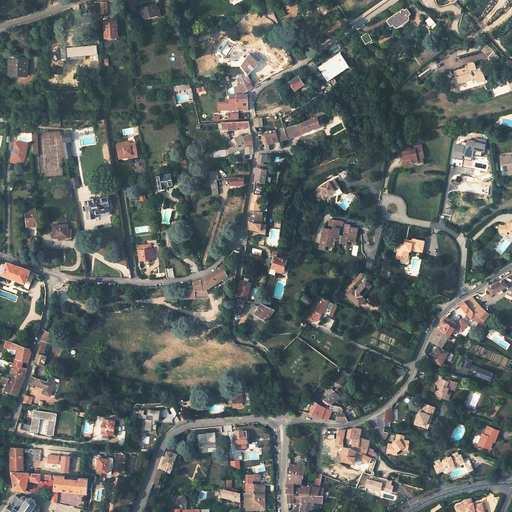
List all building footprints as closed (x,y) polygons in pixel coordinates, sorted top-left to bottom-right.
[(126,11),(135,10),(134,3),(131,1),(129,0),(125,1),(126,11)] [(142,8),(144,17),(157,14),(155,5),(142,8)] [(406,9),(403,11),(403,9),(389,18),(389,19),(387,21),(390,25),(393,24),(394,26),(397,27),(399,25),(400,24),(399,23),(402,20),(405,21),(407,20),(407,17),(406,15),(409,13),(406,9)] [(432,28),(436,24),(429,17),(424,21),(429,27),(430,26),(432,28)] [(105,38),(118,37),(117,21),(104,22),(105,38)] [(373,41),(368,34),(362,38),(367,45),(373,41)] [(74,57),(98,55),(97,44),(76,46),(76,50),(74,50),(74,57)] [(480,51),(488,58),(495,51),(487,44),(480,51)] [(318,66),(327,79),(347,65),(339,52),(318,66)] [(251,57),(257,64),(259,66),(263,62),(255,54),(254,54),(253,54),(251,57)] [(242,67),(246,73),(245,73),(236,78),(240,85),(234,86),(235,90),(241,89),(242,89),(243,92),(246,90),(253,86),(249,79),(246,75),(257,64),(251,57),(249,55),(241,66),(242,67)] [(12,75),(26,76),(27,61),(11,60),(10,66),(13,66),(12,75)] [(453,72),(457,84),(476,79),(477,82),(485,80),(481,65),(476,66),(475,65),(472,64),(467,65),(468,69),(453,72)] [(268,69),(262,72),(262,73),(257,76),(260,82),(271,76),(268,69)] [(289,81),(295,90),(304,83),(298,75),(289,81)] [(229,110),(238,109),(238,108),(248,110),(248,104),(247,94),(237,94),(229,95),(229,110)] [(322,109),(309,114),(310,116),(311,118),(316,116),(317,117),(327,113),(326,108),(322,109)] [(265,133),(268,143),(280,140),(280,141),(288,138),(288,137),(314,128),(320,125),(317,117),(316,116),(311,118),(310,116),(309,114),(306,115),(306,118),(307,119),(301,122),(284,127),(285,129),(273,132),(265,133)] [(254,122),(254,126),(262,126),(261,117),(253,118),(254,122)] [(228,128),(229,130),(238,129),(238,126),(249,126),(249,120),(226,121),(228,128)] [(64,134),(61,135),(65,158),(71,157),(67,140),(71,139),(70,133),(69,134),(68,130),(63,131),(64,134)] [(252,152),(253,152),(253,151),(252,142),(252,140),(251,135),(251,133),(243,136),(242,135),(234,138),(237,144),(233,146),(227,148),(229,153),(246,147),(246,153),(252,152)] [(71,157),(65,158),(65,159),(74,158),(71,139),(67,140),(71,157)] [(11,160),(21,162),(23,156),(24,157),(27,144),(15,141),(11,160)] [(116,145),(118,156),(127,155),(128,157),(128,158),(131,158),(131,156),(137,156),(135,143),(128,144),(128,141),(122,142),(122,144),(116,145)] [(463,149),(462,158),(466,159),(466,156),(470,157),(479,159),(480,153),(482,154),(483,146),(472,144),(472,147),(469,146),(469,143),(465,142),(463,149)] [(399,161),(400,168),(410,166),(409,164),(414,163),(415,165),(420,163),(419,159),(421,159),(418,146),(412,148),(412,151),(407,152),(406,148),(400,145),(399,145),(396,151),(399,153),(400,159),(401,161),(399,161)] [(451,159),(459,161),(461,148),(453,147),(451,159)] [(255,181),(264,183),(267,164),(264,163),(265,154),(260,154),(259,154),(258,163),(255,181)] [(511,171),(511,158),(510,159),(510,157),(500,159),(501,170),(511,168),(511,171)] [(159,188),(159,189),(161,190),(163,190),(164,188),(164,187),(164,185),(171,184),(169,174),(156,177),(158,188),(159,188)] [(72,189),(81,188),(79,177),(71,178),(72,189)] [(210,180),(214,195),(219,193),(216,179),(210,180)] [(334,190),(337,195),(342,192),(334,180),(330,182),(327,184),(326,182),(320,187),(317,190),(316,193),(319,195),(318,196),(322,199),(325,194),(326,196),(334,190)] [(87,217),(95,216),(94,214),(105,212),(104,205),(108,205),(106,197),(96,199),(96,198),(91,199),(92,200),(85,201),(87,217)] [(250,212),(247,228),(260,230),(263,212),(255,211),(256,209),(257,204),(251,203),(250,210),(250,212)] [(26,226),(36,225),(35,208),(26,208),(26,226)] [(324,245),(332,247),(333,244),(334,245),(334,241),(337,242),(337,243),(341,244),(342,240),(347,241),(354,242),(357,228),(349,226),(350,224),(345,223),(343,229),(343,232),(342,235),(338,235),(339,228),(335,227),(333,227),(333,229),(322,227),(319,244),(324,245)] [(505,227),(499,226),(499,231),(501,233),(506,234),(506,232),(510,232),(510,235),(510,236),(511,237),(511,223),(511,224),(511,226),(509,227),(507,227),(505,226),(505,227)] [(57,237),(57,239),(62,239),(62,237),(67,237),(67,225),(52,225),(52,237),(57,237)] [(396,258),(407,260),(408,250),(410,251),(411,249),(422,251),(424,240),(412,238),(412,240),(407,239),(406,241),(404,241),(403,244),(399,243),(396,258)] [(137,245),(139,260),(152,258),(151,248),(150,248),(150,245),(149,244),(137,245)] [(281,272),(281,270),(283,271),(287,259),(273,255),(271,263),(273,263),(272,267),(276,268),(275,270),(281,272)] [(17,266),(7,263),(3,274),(30,284),(33,276),(39,279),(40,276),(29,270),(17,266)] [(224,266),(222,264),(220,266),(203,278),(193,281),(194,289),(185,290),(186,298),(194,297),(194,295),(207,294),(207,293),(207,292),(206,288),(208,288),(226,276),(224,267),(224,266)] [(165,268),(166,278),(174,277),(172,267),(165,268)] [(240,279),(236,294),(237,296),(247,297),(248,297),(251,283),(240,279)] [(486,288),(490,295),(504,287),(505,286),(506,288),(505,289),(505,290),(511,292),(511,289),(511,283),(503,279),(497,282),(486,288)] [(366,281),(357,292),(353,289),(347,295),(360,306),(366,300),(362,297),(372,286),(366,281)] [(318,311),(317,313),(314,312),(313,312),(310,319),(315,321),(318,320),(321,315),(320,314),(320,313),(322,313),(328,301),(320,297),(317,305),(316,305),(314,310),(318,311)] [(483,322),(490,315),(482,308),(472,297),(462,301),(457,305),(470,319),(480,326),(483,322)] [(234,311),(240,311),(245,301),(238,299),(236,307),(234,309),(234,311)] [(262,303),(256,315),(264,318),(264,319),(264,320),(265,320),(266,321),(267,320),(268,319),(267,318),(274,309),(262,303)] [(329,317),(326,324),(332,327),(335,320),(329,317)] [(433,334),(429,341),(440,347),(448,336),(455,325),(449,321),(444,318),(442,320),(436,329),(433,334)] [(34,362),(42,365),(46,356),(42,355),(46,341),(50,343),(54,333),(45,330),(34,362)] [(10,393),(18,394),(22,384),(23,379),(24,375),(25,372),(26,368),(21,366),(22,363),(23,360),(28,361),(29,357),(30,353),(29,348),(11,342),(16,337),(13,333),(6,340),(5,339),(3,346),(10,348),(11,346),(17,348),(15,357),(14,363),(12,367),(10,372),(9,375),(7,373),(6,376),(3,376),(1,381),(2,382),(1,384),(5,385),(4,390),(8,391),(7,392),(10,393)] [(50,343),(46,341),(42,355),(46,356),(50,343)] [(433,354),(429,360),(439,365),(443,359),(449,363),(453,356),(439,348),(435,355),(433,354)] [(472,361),(465,358),(462,365),(469,368),(469,369),(474,371),(475,367),(470,365),(472,361)] [(475,375),(491,381),(491,380),(493,375),(493,373),(478,368),(476,372),(475,375)] [(448,380),(447,381),(440,379),(441,377),(434,374),(431,382),(438,384),(433,395),(445,400),(449,389),(451,390),(454,382),(448,380)] [(42,393),(50,396),(55,383),(53,383),(55,378),(48,376),(46,381),(31,376),(28,383),(44,388),(42,393)] [(333,391),(322,400),(330,404),(338,397),(333,391)] [(233,407),(243,406),(242,393),(229,394),(230,400),(232,399),(233,407)] [(319,405),(314,402),(311,414),(320,417),(327,420),(331,411),(319,406),(319,405)] [(414,422),(425,426),(428,415),(430,416),(433,407),(423,404),(422,410),(421,413),(418,412),(417,415),(414,422)] [(90,405),(89,413),(104,415),(106,405),(90,405)] [(376,428),(382,428),(382,424),(383,424),(383,422),(390,423),(390,422),(390,411),(390,408),(388,408),(387,408),(376,415),(376,428)] [(45,434),(53,436),(56,413),(32,409),(29,430),(36,432),(38,423),(46,424),(45,434)] [(156,421),(157,421),(159,411),(147,409),(147,416),(152,416),(152,420),(145,419),(143,430),(151,431),(151,428),(151,425),(154,425),(155,421),(156,421)] [(343,412),(338,412),(335,422),(344,423),(347,422),(343,412)] [(102,433),(113,435),(115,421),(104,419),(102,433)] [(484,451),(485,448),(489,449),(492,442),(490,441),(491,438),(494,439),(497,431),(486,426),(482,435),(480,434),(475,447),(484,451)] [(347,430),(346,438),(352,438),(350,449),(342,448),(341,455),(339,455),(339,460),(352,462),(353,457),(352,457),(354,450),(357,451),(358,448),(359,448),(360,447),(366,449),(368,441),(358,438),(360,429),(355,429),(353,428),(349,429),(347,430)] [(358,438),(368,441),(369,430),(368,430),(360,429),(358,438)] [(338,430),(336,444),(342,445),(342,439),(344,430),(341,430),(338,430)] [(234,446),(247,444),(246,438),(247,438),(246,432),(235,433),(235,437),(235,439),(233,439),(234,446)] [(385,450),(390,451),(390,453),(394,454),(395,451),(399,449),(402,446),(406,447),(407,441),(402,440),(403,435),(395,434),(394,442),(390,444),(387,443),(385,450)] [(14,488),(25,491),(27,480),(39,482),(39,478),(40,473),(37,473),(38,469),(34,468),(34,473),(30,472),(28,472),(24,472),(24,468),(23,450),(29,450),(29,448),(10,446),(11,460),(11,470),(11,471),(13,480),(14,488)] [(359,452),(364,455),(366,449),(360,447),(359,448),(358,448),(357,451),(359,452)] [(36,449),(33,460),(40,461),(43,449),(36,449)] [(356,458),(368,464),(371,458),(364,455),(359,452),(356,458)] [(455,466),(454,464),(464,460),(461,454),(459,455),(458,452),(453,454),(454,457),(452,458),(451,456),(448,458),(445,459),(442,460),(443,462),(441,463),(440,460),(435,462),(436,465),(434,466),(436,472),(446,468),(446,470),(447,472),(456,468),(455,466)] [(153,483),(157,485),(162,472),(170,475),(172,470),(176,458),(167,455),(166,459),(162,458),(161,460),(159,465),(158,468),(153,483)] [(107,472),(107,474),(109,474),(111,473),(113,460),(112,458),(109,458),(109,459),(99,458),(98,459),(96,459),(95,464),(98,464),(97,468),(97,471),(107,472)] [(464,462),(468,472),(473,470),(469,460),(464,462)] [(231,467),(239,470),(238,462),(231,463),(231,467)] [(290,483),(301,485),(304,470),(288,464),(288,469),(287,469),(286,483),(290,483)] [(327,472),(325,477),(341,483),(351,487),(353,482),(335,476),(336,474),(330,471),(330,474),(327,472)] [(55,475),(54,489),(51,488),(50,501),(56,503),(57,489),(87,493),(88,478),(55,475)] [(252,476),(246,476),(246,494),(244,494),(245,503),(245,506),(246,511),(253,511),(265,511),(264,496),(264,485),(262,485),(261,476),(252,477),(252,476)] [(363,487),(390,493),(392,484),(390,484),(391,480),(378,477),(377,480),(365,478),(363,487)] [(308,511),(310,503),(321,504),(322,497),(323,490),(310,488),(300,489),(294,489),(290,488),(286,488),(286,489),(286,495),(287,495),(287,503),(293,504),(293,502),(300,502),(300,506),(297,508),(289,511),(308,511)] [(222,495),(221,498),(240,503),(240,495),(223,491),(222,495)] [(41,511),(38,510),(40,508),(39,506),(36,504),(37,503),(36,503),(35,500),(36,499),(35,498),(34,499),(32,497),(32,496),(31,496),(31,497),(28,497),(27,496),(26,497),(24,495),(21,496),(20,498),(16,495),(15,495),(9,503),(8,504),(9,504),(5,510),(4,509),(3,510),(4,511),(5,511),(6,511),(41,511)] [(482,511),(481,504),(473,506),(471,504),(470,505),(469,500),(464,501),(464,505),(459,506),(459,509),(456,510),(456,511),(482,511)]
